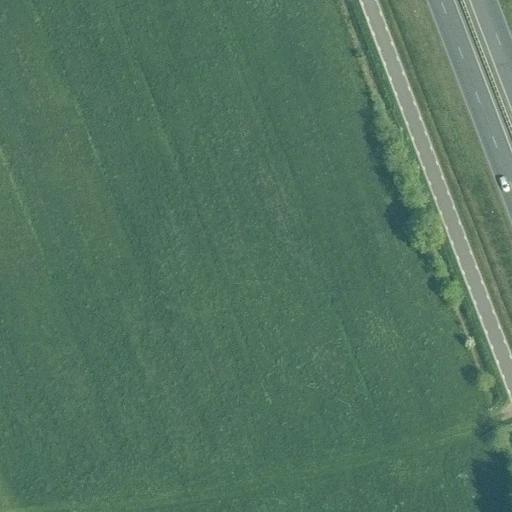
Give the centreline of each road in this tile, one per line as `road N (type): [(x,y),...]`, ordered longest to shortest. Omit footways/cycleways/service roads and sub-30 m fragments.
road 1 (unclassified): [(511,381),(367,0)]
road 2 (trunk): [(442,0),(511,183)]
